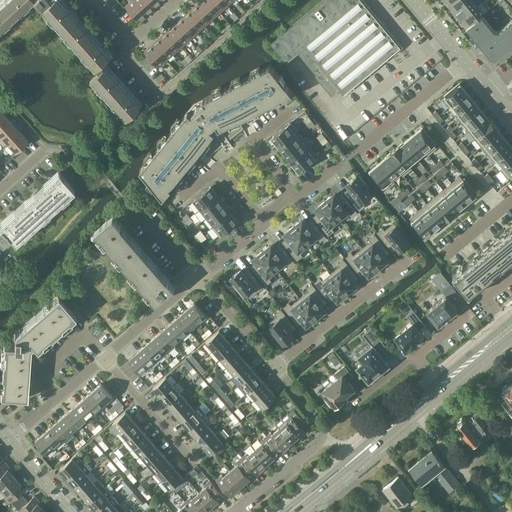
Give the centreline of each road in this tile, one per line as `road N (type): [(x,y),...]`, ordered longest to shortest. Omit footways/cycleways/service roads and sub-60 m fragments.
road 1 (residential): [(235,511),(321,436),(319,421),(276,366)]
road 2 (secondary): [(286,511),(437,386)]
road 3 (residential): [(410,259),(276,366)]
road 4 (residential): [(466,63),(354,151)]
road 5 (residential): [(197,464),(105,358)]
road 6 (residential): [(8,441),(105,358)]
road 7 (residential): [(105,358),(196,279)]
